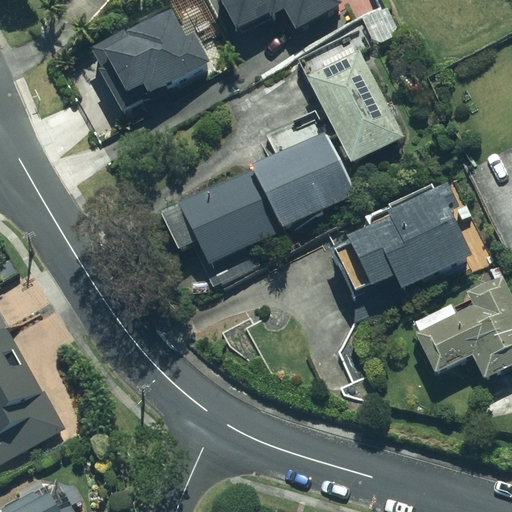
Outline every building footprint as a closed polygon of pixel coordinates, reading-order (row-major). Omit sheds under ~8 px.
[(218,0),(207,7),(229,48),(279,20),(292,43),(343,14),(334,0),(218,0)] [(117,38),(83,59),(124,127),(211,75),(192,44),(183,49),(168,24),(124,50),(117,38)] [(404,148),(358,63),(301,93),(347,178),(404,148)] [(355,205),(323,140),(167,217),(199,282),(355,205)] [(455,221),(443,195),(379,224),(382,230),(344,247),(347,253),(332,260),(353,306),(389,290),(396,305),(472,271),(450,223),(455,221)] [(511,376),(511,311),(498,285),(405,335),(433,386),(468,367),(482,392),(511,376)] [(0,468),(3,474),(67,437),(0,322),(0,468)] [(48,511),(39,497),(24,505),(17,494),(0,504),(0,511),(48,511)]
